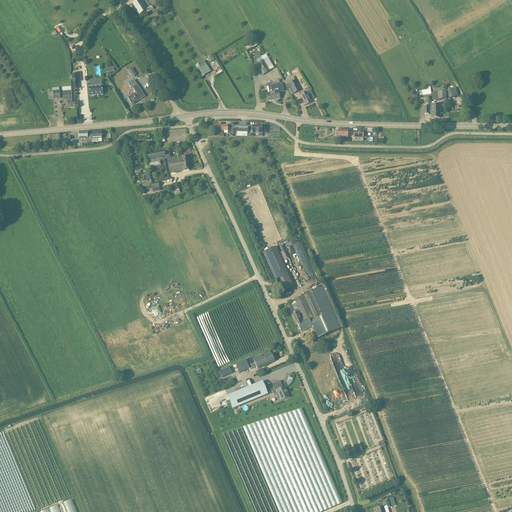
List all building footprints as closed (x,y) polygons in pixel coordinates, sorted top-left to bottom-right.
[(147,10),(140,0),(138,0),(133,4),(139,15),(147,10)] [(256,65),(263,75),(274,68),(266,55),(261,58),(256,61),(257,64),(256,65)] [(199,65),(195,67),(202,77),(207,74),(210,72),(204,61),(199,65)] [(295,81),(293,77),(284,82),(285,85),(291,96),(300,91),(295,81)] [(137,85),(134,80),(128,84),(131,89),(132,88),(136,93),(128,98),(132,105),(145,97),(137,85)] [(284,91),(282,84),(274,86),(273,83),(268,84),(270,93),(266,94),(268,102),(280,99),(278,92),(284,91)] [(101,86),(89,88),(90,96),(102,95),(101,86)] [(422,91),(423,96),(431,95),(430,89),(430,87),(426,87),(426,90),(422,91)] [(446,92),(445,92),(445,88),(434,89),(434,92),(432,93),(432,100),(438,100),(446,100),(446,92)] [(452,98),(456,97),(458,96),(456,88),(446,91),(449,99),(452,98)] [(53,93),(49,93),(49,100),(61,99),(60,91),(53,91),(53,93)] [(72,95),(72,91),(63,92),(63,101),(67,101),(67,102),(68,102),(68,108),(75,108),(75,107),(75,103),(74,103),(72,103),(72,102),(72,99),(71,95),(72,95)] [(303,94),(300,96),(305,106),(311,103),(310,100),(314,98),(310,91),(306,92),(306,91),(302,93),(303,94)] [(429,114),(431,114),(431,119),(440,118),(440,105),(434,105),(431,105),(431,108),(429,108),(429,107),(423,107),(424,115),(429,115),(429,114)] [(253,133),(258,133),(258,136),(262,136),(262,133),(262,125),(252,126),(253,133)] [(227,126),(214,126),(215,131),(218,131),(218,134),(224,133),(223,131),(227,131),(227,126)] [(236,132),(235,137),(236,137),(247,137),(248,133),(248,132),(248,127),(242,127),(236,127),(236,132)] [(348,130),(338,130),(338,138),(338,141),(347,141),(348,138),(348,130)] [(92,135),(87,135),(87,132),(78,133),(79,139),(87,139),(90,139),(90,141),(92,140),(92,142),(102,142),(102,139),(102,132),(92,132),(92,135)] [(364,132),(354,132),(353,138),(354,138),(354,141),(363,141),(363,138),(366,138),(366,133),(364,133),(364,132)] [(146,153),(148,163),(148,168),(161,166),(160,161),(170,159),(168,148),(146,153)] [(170,174),(183,171),(183,172),(189,171),(187,156),(182,157),(182,158),(167,161),(170,174)] [(151,184),(141,186),(142,191),(152,189),(152,192),(160,191),(158,183),(151,184)] [(284,251),(282,246),(279,247),(282,252),(280,253),(284,261),(288,259),(285,251),(284,251)] [(294,288),(284,266),(276,247),(262,253),(276,285),(279,284),(283,293),(294,288)] [(313,276),(311,267),(305,269),(308,277),(313,276)] [(297,324),(301,332),(312,327),(318,340),(342,329),(323,287),(310,293),(320,314),(297,324)] [(320,314),(310,293),(304,295),(290,302),(292,306),(289,307),(291,311),(293,310),(295,314),(291,316),(295,323),(296,323),(297,324),(320,314)] [(257,369),(274,362),(271,354),(262,358),(261,356),(253,359),(257,369)] [(337,355),(330,359),(333,363),(340,359),(337,355)] [(239,373),(249,369),(250,369),(256,367),(252,358),(236,365),(239,373)] [(232,374),(229,367),(220,372),(220,373),(222,377),(223,378),(232,374)] [(267,394),(262,382),(233,394),(238,406),(267,394)] [(351,397),(347,382),(342,383),(345,399),(351,397)] [(270,393),(272,393),(273,395),(277,394),(280,401),(289,397),(285,387),(276,391),(275,391),(274,389),(269,391),(270,393)] [(381,501),(385,511),(394,511),(395,511),(390,496),(384,498),(384,500),(381,501)] [(63,504),(39,511),(78,511),(74,499),(63,502),(63,504)]
